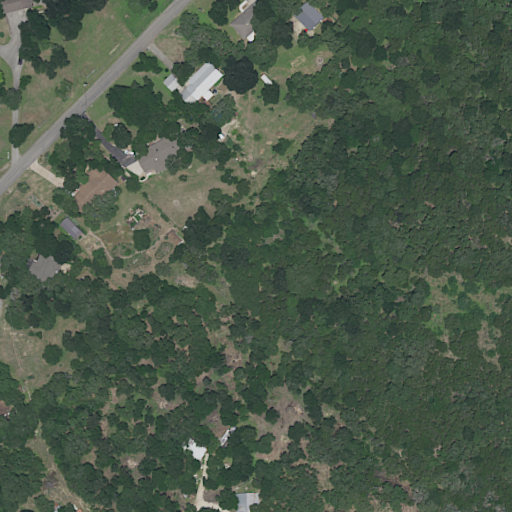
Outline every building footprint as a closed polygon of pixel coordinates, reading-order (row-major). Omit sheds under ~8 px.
[(0,0),(3,14),(38,7),(36,0),(0,0)] [(266,13),(253,1),(229,26),(242,39),(266,13)] [(177,94),(191,108),(222,76),(208,62),(177,94)] [(162,81),(170,92),(180,86),(173,74),(162,81)] [(123,160),(132,179),(154,168),(156,173),(183,159),(177,146),(181,144),(177,134),(123,160)] [(75,190),(92,208),(117,184),(100,166),(75,190)] [(82,233),(67,217),(59,225),(74,240),(82,233)] [(61,254),(40,250),(38,262),(31,261),(28,276),(55,281),(61,254)] [(234,511),(256,511),(256,493),(234,494),(234,511)]
